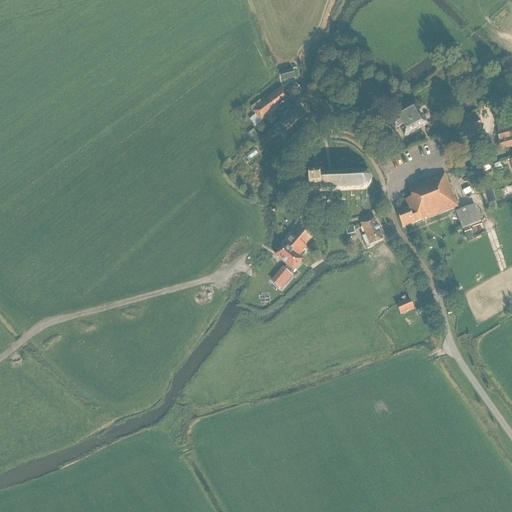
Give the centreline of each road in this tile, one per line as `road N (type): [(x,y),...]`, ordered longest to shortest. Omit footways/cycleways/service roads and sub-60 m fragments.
road 1 (track): [(60,486),(119,459),(175,454),(210,432),(428,357)]
road 2 (unclassified): [(511,439),(452,349),(425,272),(398,235),(388,169)]
road 3 (track): [(257,278),(234,265),(40,326),(0,359)]
